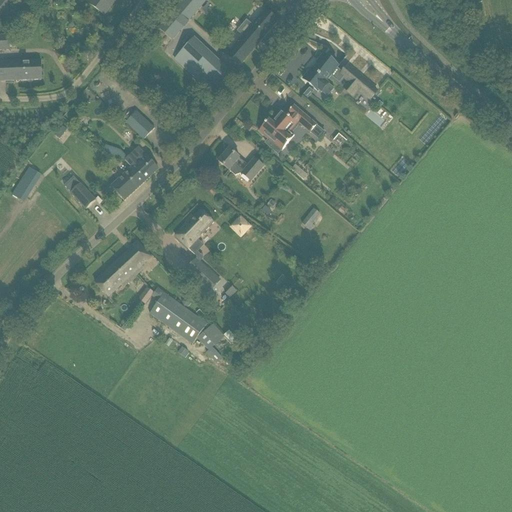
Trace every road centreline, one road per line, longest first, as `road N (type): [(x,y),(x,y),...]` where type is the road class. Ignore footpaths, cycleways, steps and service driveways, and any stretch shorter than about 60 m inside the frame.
road 1 (unclassified): [(0,349),(39,293),(164,177),(301,16)]
road 2 (unknown): [(150,0),(77,81),(27,93)]
road 3 (tertiary): [(511,132),(390,29)]
